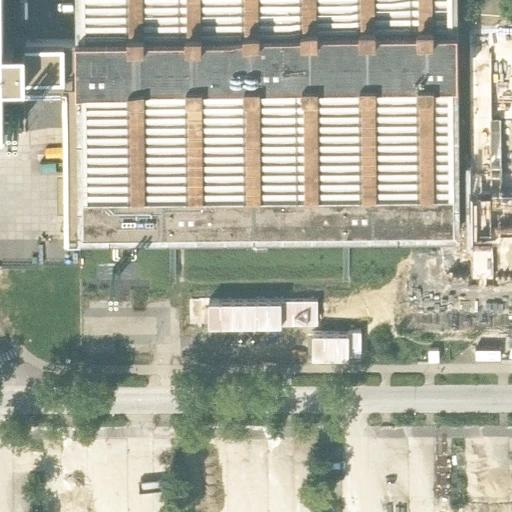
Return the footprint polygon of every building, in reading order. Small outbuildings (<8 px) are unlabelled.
[(0,0),(0,99),(8,99),(8,97),(12,97),(12,95),(29,95),(28,65),(11,65),(11,63),(8,63),(8,46),(67,46),(67,10),(8,10),(7,0),(0,0)] [(80,52),(81,207),(461,203),(459,49),(459,34),(458,0),(79,0),(79,2),(80,52)] [(511,161),(507,161),(507,136),(493,136),(473,136),(473,210),(511,210),(511,161)] [(191,322),(376,323),(376,295),(191,295),(191,322)] [(142,298),(92,298),(92,323),(142,324),(142,298)]
